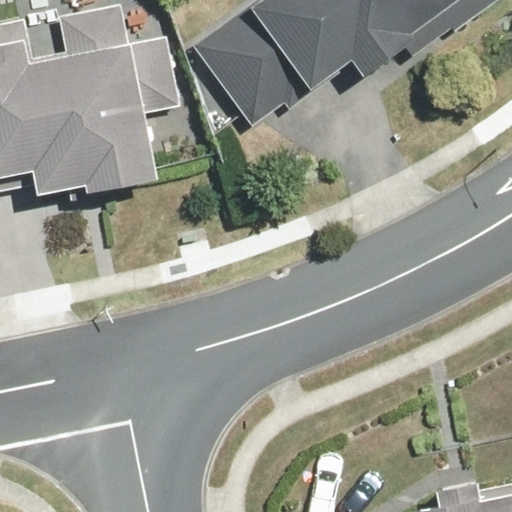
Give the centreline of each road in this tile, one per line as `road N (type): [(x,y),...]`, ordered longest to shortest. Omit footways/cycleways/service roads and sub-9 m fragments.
road 1 (residential): [(511,213),(429,263),(258,334),(119,376)]
road 2 (residential): [(119,376),(147,511)]
road 3 (residential): [(119,376),(0,400)]
